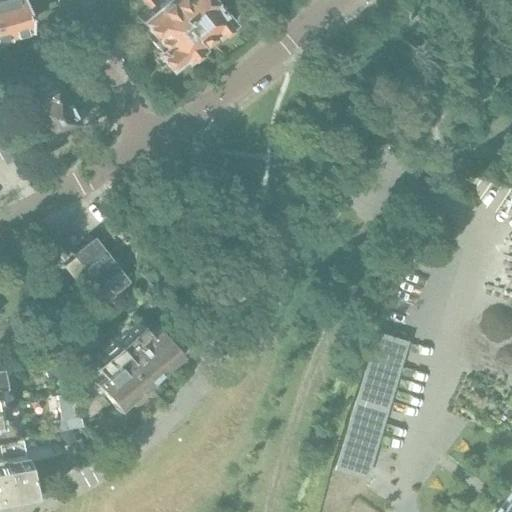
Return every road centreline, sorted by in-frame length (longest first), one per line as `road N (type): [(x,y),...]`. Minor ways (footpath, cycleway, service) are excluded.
road 1 (residential): [(19,511),(144,440),(183,402),(340,193),(511,54)]
road 2 (residential): [(152,142),(339,0)]
road 3 (residential): [(0,228),(152,142)]
road 4 (residential): [(152,142),(99,61),(78,0)]
